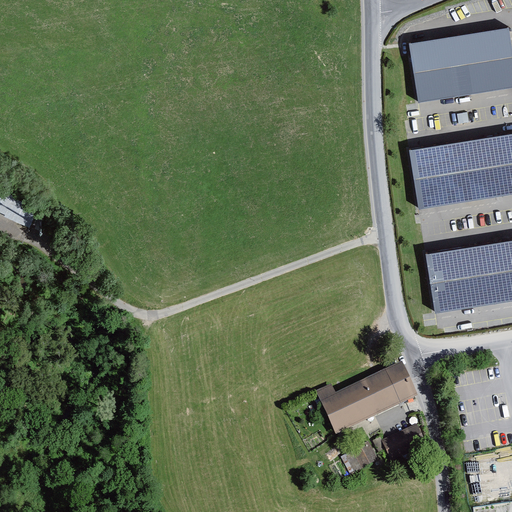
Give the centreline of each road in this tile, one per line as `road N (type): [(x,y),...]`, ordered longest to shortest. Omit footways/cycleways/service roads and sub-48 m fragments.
road 1 (unclassified): [(372,15),(375,158),(404,336)]
road 2 (unclassified): [(404,336),(435,418),(447,511)]
